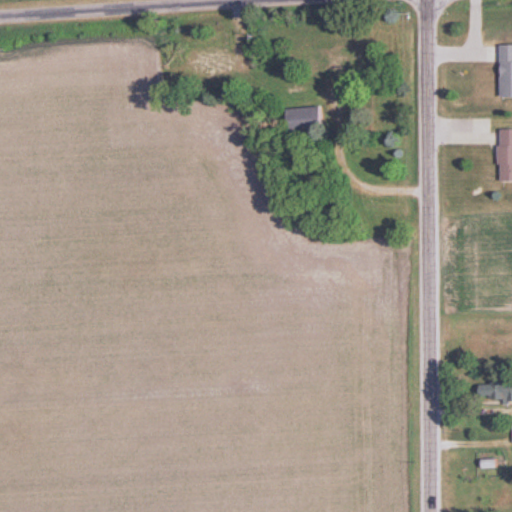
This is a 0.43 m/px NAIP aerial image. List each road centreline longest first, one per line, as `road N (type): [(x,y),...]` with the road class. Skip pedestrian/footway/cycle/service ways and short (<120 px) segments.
road 1 (tertiary): [(430,511),(426,0)]
road 2 (residential): [(0,14),(248,0)]
